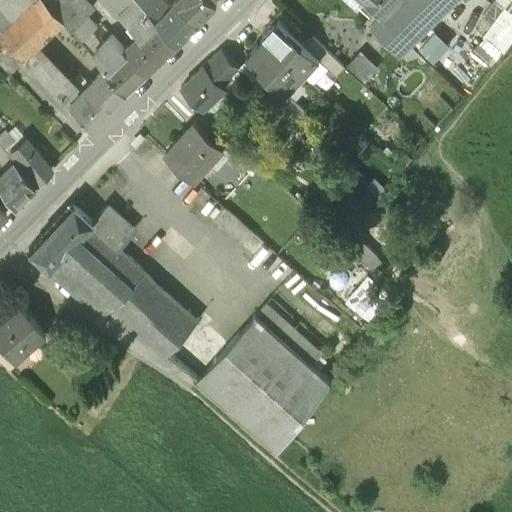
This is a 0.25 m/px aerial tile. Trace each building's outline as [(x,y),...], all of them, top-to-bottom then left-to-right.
[(0,0),(0,31),(31,0),(0,0)] [(45,0),(31,0),(0,31),(0,35),(22,58),(33,47),(56,24),(61,19),(45,0)] [(45,0),(61,19),(69,27),(75,34),(91,20),(97,14),(85,0),(45,0)] [(105,0),(123,17),(140,1),(139,0),(105,0)] [(157,0),(139,0),(140,1),(159,22),(169,12),(160,2),(157,0)] [(172,8),(164,0),(162,0),(160,2),(169,12),(172,8)] [(197,0),(199,1),(214,17),(222,8),(214,0),(197,0)] [(369,0),(368,1),(386,16),(401,0),(369,0)] [(401,0),(386,16),(375,27),(405,54),(456,0),(401,0)] [(504,6),(511,11),(511,0),(502,0),(500,2),(504,6)] [(159,22),(140,1),(123,17),(141,40),(128,52),(152,78),(183,48),(159,22)] [(199,1),(188,11),(179,2),(172,8),(169,12),(159,22),(183,48),(214,17),(199,1)] [(511,11),(504,6),(495,18),(511,30),(511,11)] [(503,50),(511,38),(511,30),(495,18),(482,35),(503,50)] [(69,27),(61,19),(56,24),(63,33),(69,27)] [(301,41),(277,19),(261,37),(302,75),(318,58),(319,58),(301,41)] [(91,20),(75,34),(83,43),(93,34),(98,29),(91,20)] [(420,46),(433,59),(449,43),(435,30),(420,46)] [(344,65),(309,32),(301,41),(319,58),(318,58),(335,75),(344,65)] [(93,34),(83,43),(97,59),(107,50),(93,34)] [(302,75),(261,37),(244,55),(267,77),(285,93),(302,75)] [(152,78),(128,52),(127,53),(117,42),(107,50),(97,59),(108,72),(131,98),(152,78)] [(48,61),(33,47),(22,58),(71,108),(82,97),(51,65),(48,61)] [(243,70),(222,51),(207,69),(227,88),(243,70)] [(377,67),(361,52),(347,67),(363,82),(377,67)] [(227,88),(207,69),(187,91),(209,113),(230,91),(227,88)] [(82,97),(71,108),(95,132),(131,98),(108,72),(82,97)] [(285,93),(267,77),(259,85),(276,101),(285,93)] [(285,93),(276,101),(300,123),(308,115),(285,93)] [(197,124),(189,132),(190,133),(169,155),(193,178),(203,167),(205,169),(224,148),(225,147),(198,122),(197,123),(197,124)] [(7,132),(0,137),(0,145),(5,151),(16,142),(7,132)] [(35,151),(29,143),(25,146),(18,153),(25,161),(35,151)] [(264,166),(244,147),(235,157),(255,175),(264,166)] [(56,176),(35,151),(25,161),(22,163),(43,189),(56,176)] [(6,174),(0,180),(0,185),(18,212),(40,192),(17,164),(6,174)] [(264,166),(255,175),(266,186),(275,177),(264,166)] [(345,198),(344,223),(376,224),(376,198),(345,198)] [(0,230),(11,219),(0,207),(0,206),(1,205),(0,204),(0,230)] [(96,224),(77,207),(48,237),(67,255),(96,224)] [(104,216),(96,224),(124,249),(132,240),(104,216)] [(67,255),(53,270),(83,299),(87,296),(107,313),(116,303),(148,270),(124,249),(96,224),(67,255)] [(67,255),(48,237),(33,253),(52,271),(53,270),(67,255)] [(204,321),(148,270),(116,303),(173,352),(181,344),(197,328),(204,321)] [(345,301),(363,313),(377,294),(358,281),(345,301)] [(261,316),(316,365),(323,356),(326,353),(271,304),(261,316)] [(47,334),(21,308),(0,327),(0,343),(7,351),(17,361),(34,345),(33,344),(44,333),(46,335),(47,334)] [(261,316),(202,379),(283,452),(336,383),(324,372),(316,365),(261,316)] [(197,328),(181,344),(189,352),(205,336),(197,328)] [(349,342),(350,339),(349,336),(347,334),(344,334),(342,335),(340,337),(339,339),(340,342),(342,344),(345,345),(347,344),(349,342)] [(338,355),(339,353),(338,350),(336,348),(333,347),(330,348),(328,350),(328,353),(329,356),(331,358),(333,358),(336,357),(338,355)] [(332,363),(323,356),(316,365),(324,372),(332,363)]
